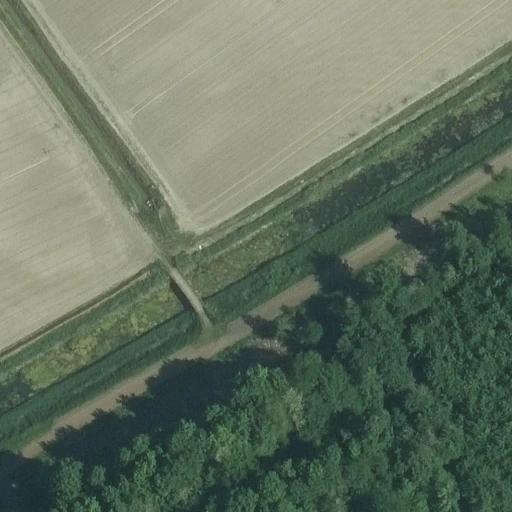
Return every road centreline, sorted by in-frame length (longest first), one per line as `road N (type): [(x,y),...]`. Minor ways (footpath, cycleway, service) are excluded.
road 1 (track): [(0,458),(265,312),(511,150)]
road 2 (track): [(26,0),(192,231)]
